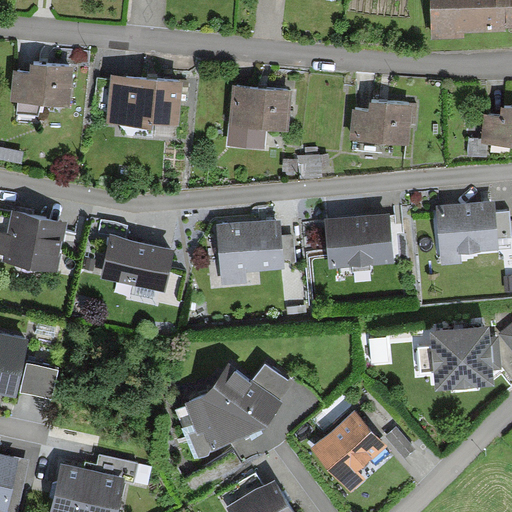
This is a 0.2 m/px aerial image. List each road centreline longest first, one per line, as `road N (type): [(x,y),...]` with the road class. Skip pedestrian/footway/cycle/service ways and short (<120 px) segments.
road 1 (residential): [(511,167),(118,201),(0,176)]
road 2 (residential): [(0,20),(464,65),(511,62)]
road 3 (residential): [(399,511),(511,404)]
